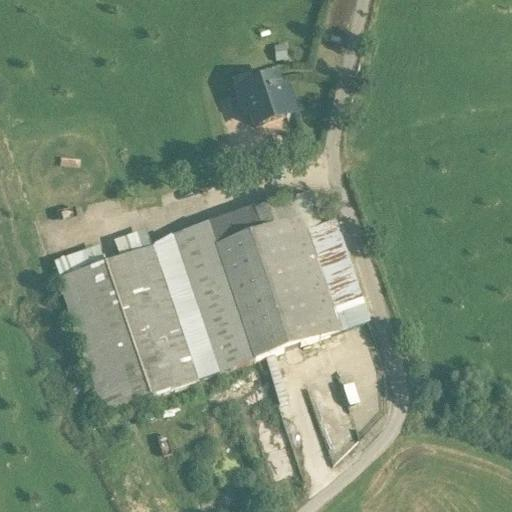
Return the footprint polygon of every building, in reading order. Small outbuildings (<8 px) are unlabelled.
[(273,83),(237,95),(246,120),(251,118),(255,129),(291,117),(283,93),(277,94),(273,83)] [(122,203),(126,218),(163,209),(159,193),(122,203)] [(308,197),(254,215),(261,236),(214,252),(253,366),(365,326),(332,230),(320,231),(308,197)] [(107,415),(253,366),(214,252),(207,230),(62,279),(107,415)] [(327,455),(354,453),(353,418),(334,418),(334,429),(325,429),(327,455)]
